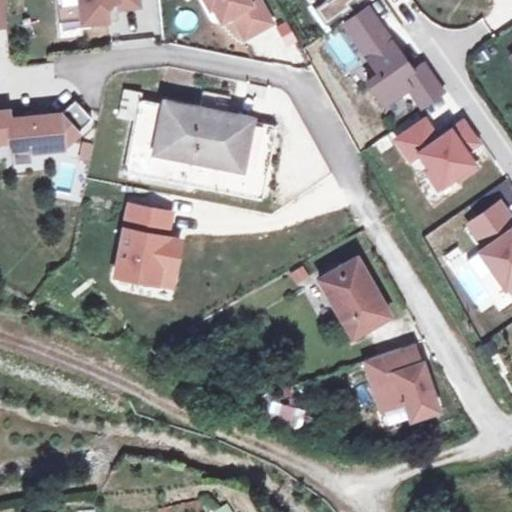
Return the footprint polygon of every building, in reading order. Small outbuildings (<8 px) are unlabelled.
[(78,17),(75,0),(53,0),(56,20),(78,17)] [(135,0),(75,0),(78,17),(78,21),(104,18),(103,5),(107,0),(114,0),(115,6),(136,4),(135,0)] [(202,0),(206,6),(210,4),(218,19),(229,12),(241,6),(253,29),(268,20),(256,0),(202,0)] [(324,0),(314,7),(325,23),(340,13),(341,14),(352,7),(350,3),(353,0),(356,0),(358,2),(360,0),(324,0)] [(241,6),(229,12),(242,35),(253,29),(241,6)] [(368,6),(344,23),(378,72),(367,79),(383,103),(409,86),(423,107),(444,92),(422,61),(411,68),(368,6)] [(338,67),(353,60),(341,32),(325,40),(338,67)] [(142,91),(124,87),(118,117),(135,120),(125,171),(261,199),(274,127),(253,122),(251,126),(231,123),(232,115),(163,102),(140,99),(142,91)] [(6,109),(0,109),(0,138),(7,137),(10,163),(11,163),(10,150),(28,148),(59,145),(59,144),(89,117),(72,98),(57,112),(6,117),(6,109)] [(254,119),(232,115),(231,123),(251,126),(253,122),(254,119)] [(424,118),(396,137),(410,158),(419,152),(430,166),(426,169),(438,186),(455,174),(458,178),(476,166),(465,150),(477,141),(463,120),(438,138),(424,118)] [(30,161),(28,148),(10,150),(11,163),(30,161)] [(491,189),(468,204),(475,214),(498,199),(491,189)] [(511,219),(499,201),(468,223),(485,246),(478,250),(511,297),(511,296),(511,229),(511,228),(511,219)] [(167,210),(127,202),(114,273),(156,281),(158,268),(173,270),(179,238),(167,236),(163,230),(167,210)] [(389,314),(356,256),(319,277),(352,335),(389,314)] [(156,281),(170,284),(173,270),(158,268),(156,281)] [(412,343),(401,346),(407,365),(419,361),(412,343)] [(401,346),(368,357),(375,376),(370,378),(380,408),(404,400),(411,418),(438,409),(431,388),(425,390),(422,383),(428,381),(421,361),(419,361),(407,365),(401,346)] [(368,357),(363,359),(370,378),(375,376),(368,357)] [(428,381),(422,383),(425,390),(431,388),(428,381)] [(302,412),(273,403),(269,420),(297,428),(302,412)] [(205,497),(159,508),(160,511),(207,511),(209,511),(205,497)] [(236,511),(230,503),(214,508),(216,511),(236,511)]
